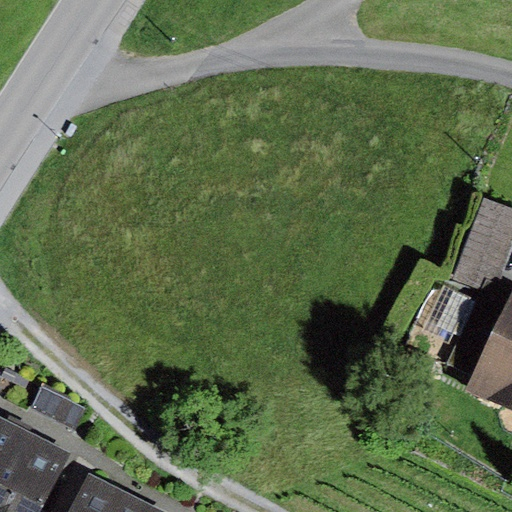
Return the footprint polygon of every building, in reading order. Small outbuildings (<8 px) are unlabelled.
[(511,247),(511,206),(483,196),(452,277),(495,293),(511,247)] [(469,378),(465,386),(511,409),(511,300),(504,317),(478,305),(447,367),(469,378)] [(43,380),(30,407),(75,430),(87,406),(70,398),(72,394),(43,380)] [(37,511),(70,449),(0,413),(0,511),(37,511)] [(173,511),(174,511),(90,468),(67,511),(173,511)]
